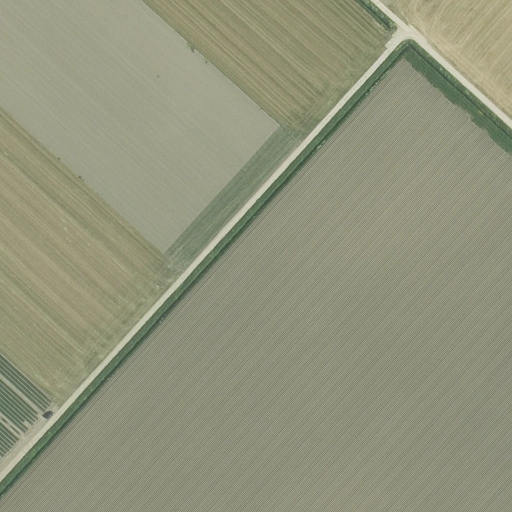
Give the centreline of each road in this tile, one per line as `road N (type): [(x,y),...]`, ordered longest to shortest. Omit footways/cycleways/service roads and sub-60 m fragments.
road 1 (track): [(0,481),(407,34)]
road 2 (track): [(511,128),(370,0)]
